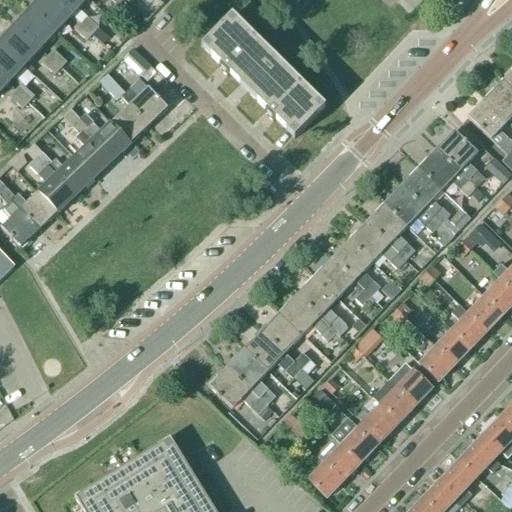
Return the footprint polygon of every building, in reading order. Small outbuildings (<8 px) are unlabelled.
[(56,34),(72,17),(53,0),(39,0),(30,10),(56,34)] [(53,0),(72,17),(88,0),(87,0),(53,0)] [(109,0),(118,9),(124,2),(121,0),(109,0)] [(83,11),(102,23),(107,15),(88,2),(83,11)] [(40,52),(56,34),(30,10),(14,27),(40,52)] [(247,95),(278,63),(231,17),(200,49),(220,68),(218,70),(227,78),(228,77),(247,95)] [(79,24),(92,36),(98,30),(85,18),(79,24)] [(110,53),(92,36),(79,24),(73,30),(104,59),(110,53)] [(0,46),(24,69),(40,52),(14,27),(0,42),(0,46)] [(0,78),(8,86),(24,69),(0,46),(0,78)] [(139,79),(150,67),(133,51),(122,62),(139,79)] [(47,58),(60,71),(66,64),(53,52),(47,58)] [(54,77),(60,71),(47,58),(41,65),(54,77)] [(278,63),(247,95),(266,113),(264,115),(273,124),(274,122),(294,141),(325,109),(278,63)] [(511,72),(502,84),(511,93),(511,72)] [(108,94),(116,87),(107,78),(99,85),(108,94)] [(511,93),(502,84),(484,102),(507,124),(511,119),(511,93)] [(15,92),(28,105),(34,98),(21,86),(15,92)] [(124,96),(124,95),(116,87),(108,94),(117,104),(121,100),(124,96)] [(129,108),(149,128),(166,111),(147,91),(138,100),(129,91),(124,95),(124,96),(121,100),(129,108)] [(39,116),(28,105),(15,92),(9,99),(34,122),(39,116)] [(499,133),(507,124),(484,102),(467,120),(499,151),(494,156),(502,163),(501,164),(511,175),(511,155),(511,154),(511,152),(511,145),(508,141),(499,133)] [(131,145),(149,128),(129,108),(112,125),(131,145)] [(71,129),(79,122),(70,113),(62,120),(71,129)] [(111,163),(92,143),(84,135),(88,131),(79,122),(71,129),(79,138),(75,141),(84,150),(74,160),(94,180),(111,163)] [(111,163),(131,145),(112,125),(92,143),(111,163)] [(434,154),(474,192),(476,191),(484,182),(467,166),(477,156),(454,134),(434,154)] [(34,163),(42,156),(34,147),(26,155),(34,163)] [(470,196),(474,192),(434,154),(417,172),(440,194),(450,184),(466,200),(470,196)] [(47,168),(51,165),(42,156),(34,163),(43,172),(40,175),(49,184),(38,195),(57,215),(76,198),(47,168)] [(25,165),(22,157),(11,168),(17,174),(25,166),(25,165)] [(76,198),(94,180),(74,160),(62,171),(54,162),(51,165),(47,168),(76,198)] [(503,186),(510,179),(495,164),(488,172),(503,186)] [(432,203),(440,194),(417,172),(400,190),(440,228),(449,218),(441,210),(440,211),(432,203)] [(10,203),(14,200),(5,190),(0,194),(0,200),(6,207),(0,212),(10,221),(0,230),(20,251),(39,232),(10,203)] [(432,236),(440,228),(400,190),(382,208),(405,231),(416,220),(424,228),(432,236)] [(474,192),(470,196),(478,204),(483,198),(476,191),(474,192)] [(39,232),(57,215),(38,195),(26,206),(17,197),(14,200),(10,203),(39,232)] [(501,203),(509,211),(511,208),(511,201),(507,197),(501,203)] [(503,218),(509,211),(501,203),(495,210),(503,218)] [(398,238),(405,231),(382,208),(365,226),(405,265),(414,255),(406,247),(398,238)] [(459,233),(470,221),(460,211),(449,223),(459,233)] [(481,250),(493,238),(479,225),(468,237),(481,250)] [(397,273),(405,265),(365,226),(347,245),(370,267),(380,256),(389,265),(397,273)] [(461,246),(469,254),(476,246),(468,238),(461,246)] [(362,275),(370,267),(347,245),(329,263),(353,285),(354,284),(363,292),(362,294),(369,301),(371,300),(377,293),(380,291),(362,275)] [(462,261),(469,254),(461,246),(454,253),(462,261)] [(0,282),(14,269),(0,254),(0,282)] [(447,277),(455,269),(446,260),(438,268),(447,277)] [(335,304),(353,285),(329,263),(312,281),(335,304)] [(500,283),(511,294),(511,269),(508,274),(501,266),(492,276),(499,283),(500,283)] [(425,275),(434,283),(440,277),(432,269),(425,275)] [(427,291),(434,283),(425,275),(418,282),(427,291)] [(328,311),(335,304),(312,281),(294,299),(340,344),(341,342),(339,340),(347,331),(345,327),(337,319),(328,311)] [(502,318),(511,307),(511,294),(500,283),(499,283),(483,300),(502,318)] [(377,293),(371,300),(377,306),(383,299),(377,293)] [(362,309),(369,301),(362,294),(354,301),(362,309)] [(337,347),(340,344),(294,299),(277,317),(300,340),(311,328),(320,337),(319,338),(327,345),(331,341),(337,347)] [(486,334),(502,318),(483,300),(467,316),(486,334)] [(397,313),(405,320),(411,314),(403,306),(397,313)] [(399,327),(405,320),(397,313),(391,319),(399,327)] [(470,351),(486,334),(467,316),(451,333),(470,351)] [(285,356),(300,340),(277,317),(259,336),(299,374),(301,372),(310,380),(318,372),(302,356),(294,364),(285,356)] [(398,331),(391,324),(387,329),(386,329),(393,336),(398,331)] [(454,368),(470,351),(451,333),(435,350),(454,368)] [(292,382),(299,374),(259,336),(242,354),(265,376),(275,366),(284,374),(292,382)] [(354,350),(362,358),(368,352),(360,344),(354,350)] [(356,364),(362,358),(354,350),(347,356),(356,364)] [(437,385),(454,368),(435,350),(419,367),(437,385)] [(258,383),(265,376),(242,354),(224,372),(270,416),(272,414),(266,409),(275,400),(267,392),(258,383)] [(263,424),(270,416),(224,372),(208,389),(232,411),(241,402),(257,418),(263,424)] [(396,391),(415,409),(431,392),(412,374),(396,391)] [(331,398),(338,390),(330,382),(322,389),(331,398)] [(415,409),(396,391),(388,383),(372,400),(380,408),(398,426),(415,409)] [(321,408),(328,401),(319,393),(312,400),(321,408)] [(382,443),(398,426),(380,408),(372,416),(364,409),(356,418),(363,425),(382,443)] [(511,408),(501,420),(511,430),(511,408)] [(300,441),(308,432),(288,416),(281,424),(300,441)] [(511,441),(511,430),(501,420),(476,445),(493,461),(499,454),(506,461),(511,453),(511,451),(507,446),(511,441)] [(340,449),(359,467),(382,443),(363,425),(356,432),(349,425),(341,433),(348,440),(341,448),(340,449)] [(213,511),(169,440),(73,499),(81,511),(213,511)] [(340,449),(341,448),(333,441),(316,458),(316,459),(342,484),(359,467),(340,449)] [(302,458),(310,449),(301,442),(294,450),(302,458)] [(491,476),(499,467),(476,445),(458,465),(474,480),(485,470),(491,476)] [(326,501),(342,484),(316,459),(316,458),(314,456),(306,463),(317,473),(307,483),(326,501)] [(464,491),(474,480),(458,465),(440,483),(463,505),(471,498),(464,491)] [(508,511),(510,511),(511,508),(511,480),(511,482),(511,483),(500,503),(508,511)] [(440,483),(422,502),(433,511),(457,511),(463,505),(440,483)] [(433,511),(422,502),(412,511),(433,511)]
